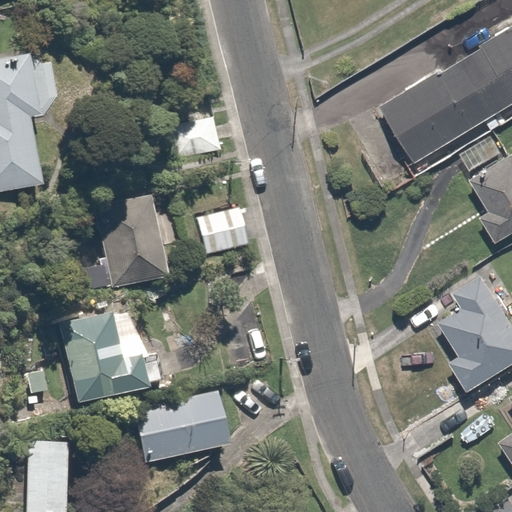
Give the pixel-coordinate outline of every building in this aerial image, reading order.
[(408,161),(478,118),(486,130),(505,119),(497,106),(511,96),(511,24),(382,106),(376,110),(408,161)] [(53,117),(42,57),(0,64),(0,198),(49,190),(37,120),(53,117)] [(487,134),(455,153),(466,171),(497,152),(487,134)] [(511,228),(511,162),(504,151),(461,179),(479,208),(467,216),(486,246),(511,228)] [(138,208),(77,223),(96,299),(157,284),(138,208)] [(217,220),(172,235),(183,268),(228,254),(217,220)] [(511,357),(511,334),(475,275),(446,293),(454,305),(445,311),(447,314),(430,325),(449,355),(442,359),(461,390),(511,357)] [(113,317),(43,331),(61,416),(149,399),(139,352),(138,352),(113,317)] [(511,388),(502,395),(511,410),(511,427),(493,440),(511,469),(511,388)] [(207,399),(114,424),(130,481),(222,449),(207,399)] [(62,511),(64,449),(11,449),(10,511),(62,511)] [(511,511),(511,510),(504,498),(480,511),(511,511)]
